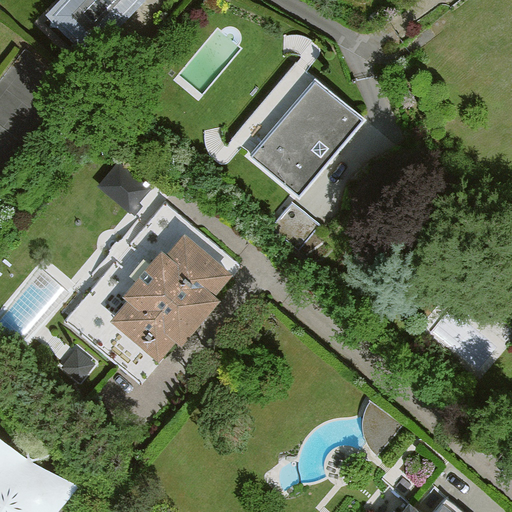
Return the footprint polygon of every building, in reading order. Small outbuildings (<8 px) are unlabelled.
[(60,0),(47,15),(90,54),(138,0),(60,0)] [(312,78),(246,156),(298,197),(361,118),(312,78)] [(102,181),(137,207),(157,181),(122,154),(102,181)] [(186,232),(109,316),(153,356),(230,271),(186,232)] [(404,422),(371,397),(366,405),(364,412),(363,417),(363,420),(363,429),(366,438),(368,442),(371,447),(378,453),(404,422)] [(46,511),(71,478),(24,458),(0,436),(0,511),(46,511)] [(466,511),(452,499),(440,511),(427,511),(416,501),(406,511),(466,511)]
